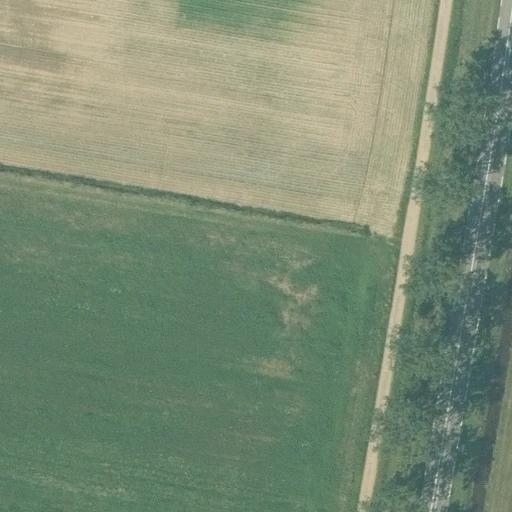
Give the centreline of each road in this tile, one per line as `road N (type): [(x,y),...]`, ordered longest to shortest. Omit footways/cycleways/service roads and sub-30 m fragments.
road 1 (unclassified): [(362,511),(445,0)]
road 2 (primary): [(431,511),(511,13)]
